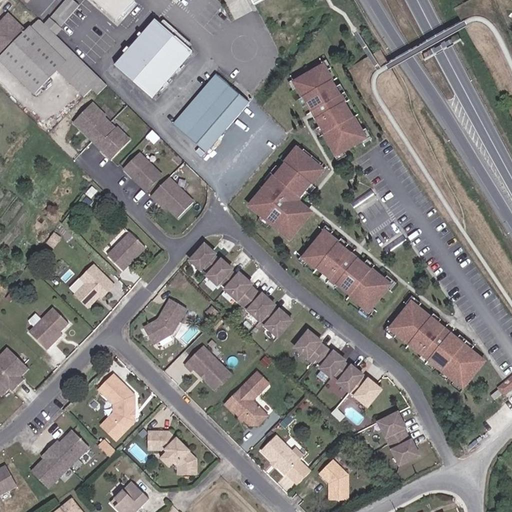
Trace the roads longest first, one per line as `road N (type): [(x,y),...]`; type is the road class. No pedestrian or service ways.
road 1 (residential): [(455,478),(408,379),(224,223),(207,224),(179,244),(162,238),(87,162)]
road 2 (primary): [(369,0),(511,233)]
road 3 (residential): [(285,511),(105,335)]
road 4 (residential): [(0,443),(105,335)]
